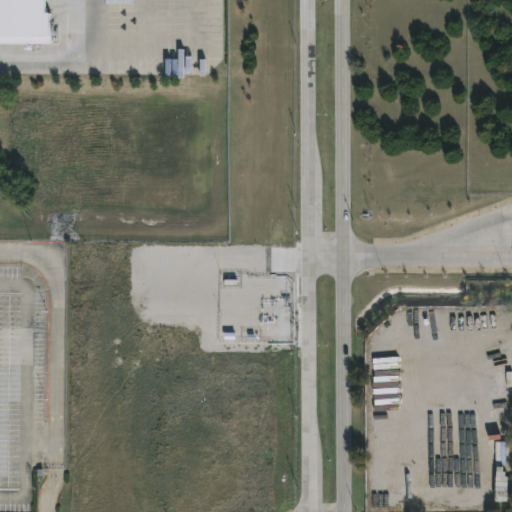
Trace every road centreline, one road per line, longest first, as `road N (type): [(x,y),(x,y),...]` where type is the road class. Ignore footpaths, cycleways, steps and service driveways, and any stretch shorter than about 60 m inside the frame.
road 1 (secondary): [(304,0),(312,511)]
road 2 (secondary): [(347,511),(343,0)]
road 3 (residential): [(511,257),(346,263)]
